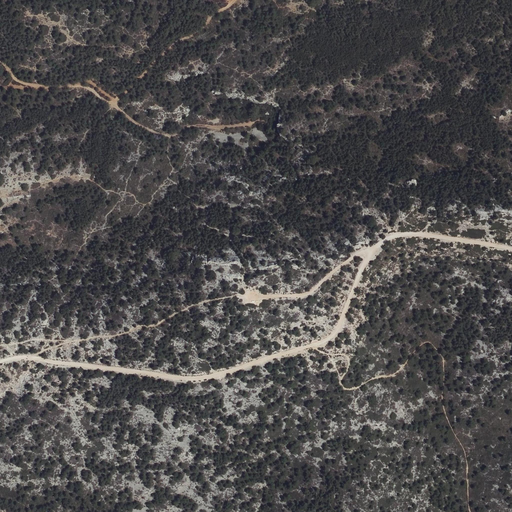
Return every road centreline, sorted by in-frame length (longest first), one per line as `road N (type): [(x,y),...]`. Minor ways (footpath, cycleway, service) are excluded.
road 1 (track): [(0,362),(32,357),(156,377),(206,376),(327,337),(371,249),(386,237),(511,248)]
road 2 (track): [(307,347),(341,354),(347,388),(393,373),(426,343),(436,349),(443,404),(467,458),(470,511)]
road 3 (track): [(0,61),(25,82),(90,88),(166,134),(263,120)]
road 4 (track): [(111,104),(234,0)]
road 5 (track): [(371,249),(310,292),(251,296)]
